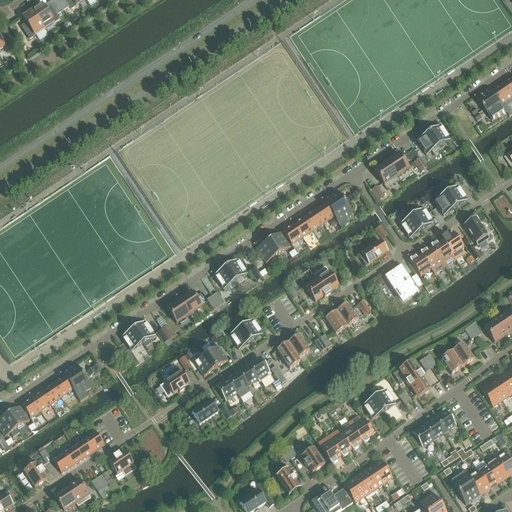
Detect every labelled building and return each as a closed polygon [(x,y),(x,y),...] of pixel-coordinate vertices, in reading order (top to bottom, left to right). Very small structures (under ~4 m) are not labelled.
[(59,5),(56,0),(51,4),(54,9),(59,5)] [(86,1),(85,0),(64,0),(71,10),(86,1)] [(59,21),(51,8),(45,12),(42,6),(38,8),(37,7),(31,11),(44,31),(59,21)] [(44,31),(31,11),(25,15),(26,16),(23,18),(27,24),(21,28),(30,40),(44,31)] [(511,99),(511,79),(503,86),(511,100),(511,99)] [(511,100),(503,86),(493,93),(499,102),(502,106),(511,100)] [(499,102),(493,93),(491,89),(477,99),(476,99),(485,111),(499,102)] [(507,113),(502,106),(499,102),(485,111),(492,123),(493,123),(492,123),(506,113),(507,114),(507,113)] [(474,118),(479,115),(475,109),(471,112),(474,118)] [(450,141),(440,127),(428,135),(440,152),(438,149),(450,141)] [(440,152),(428,135),(416,143),(426,157),(431,153),(434,157),(440,152)] [(409,170),(399,155),(386,163),(397,179),(409,170)] [(426,170),(420,159),(414,163),(421,173),(426,170)] [(399,182),(397,179),(386,163),(374,172),(386,190),(399,182)] [(458,182),(455,178),(450,181),(453,186),(458,182)] [(467,202),(458,187),(446,195),(455,210),(467,202)] [(384,198),(377,188),(372,191),(378,202),(384,198)] [(345,204),(336,192),(322,201),(324,205),(330,214),(345,204)] [(358,192),(352,196),(355,200),(360,197),(359,194),(358,192)] [(429,195),(423,199),(426,203),(432,200),(429,195)] [(455,210),(446,195),(434,203),(443,218),(455,210)] [(350,204),(355,200),(352,196),(347,199),(350,204)] [(421,207),(426,203),(423,199),(418,203),(421,207)] [(352,216),(345,204),(330,214),(334,219),(338,225),(352,216)] [(334,219),(330,214),(324,205),(314,212),(323,226),(334,219)] [(433,224),(423,210),(411,218),(421,232),(433,224)] [(323,226),(314,212),(303,219),(313,233),(323,226)] [(421,232),(411,218),(400,226),(409,240),(421,232)] [(313,233),(303,219),(293,226),(302,240),(313,233)] [(489,240),(475,219),(463,227),(468,234),(471,239),(477,248),(489,240)] [(302,240),(293,226),(282,233),(291,247),(302,240)] [(388,238),(381,227),(375,231),(382,241),(388,238)] [(290,249),(280,234),(268,242),(278,257),(290,249)] [(463,250),(453,234),(447,238),(446,236),(441,240),(442,242),(455,262),(464,257),(461,251),(463,250)] [(278,257),(268,242),(256,250),(266,265),(278,257)] [(455,262),(442,242),(437,245),(436,243),(430,247),(431,249),(445,269),(455,262)] [(385,256),(381,251),(384,249),(380,243),(358,257),(366,269),(385,256)] [(445,269),(431,249),(426,252),(425,250),(420,254),(421,256),(431,271),(434,276),(445,269)] [(480,259),(473,249),(467,253),(471,258),(465,262),(468,267),(480,259)] [(297,256),(294,251),(289,255),(292,259),(297,256)] [(431,271),(421,256),(416,259),(415,257),(409,261),(410,263),(420,278),(431,271)] [(247,275),(238,261),(226,269),(237,287),(244,283),(242,279),(247,275)] [(257,282),(262,279),(259,274),(255,268),(250,272),(257,282)] [(338,288),(325,268),(313,276),(327,297),(331,295),(330,294),(338,288)] [(419,295),(401,268),(400,268),(401,270),(397,273),(396,272),(386,279),(396,294),(399,300),(400,299),(403,303),(417,293),(418,295),(419,295)] [(237,287),(226,269),(214,277),(223,291),(229,288),(231,291),(237,287)] [(327,297),(313,276),(316,281),(305,289),(315,304),(323,298),(324,300),(327,297)] [(423,287),(419,281),(416,276),(411,279),(418,290),(423,287)] [(299,297),(292,286),(287,290),(294,300),(299,297)] [(434,291),(431,287),(425,291),(428,295),(429,295),(428,295),(434,291)] [(201,308),(191,293),(179,301),(189,317),(201,308)] [(222,301),(217,294),(212,297),(219,308),(224,304),(222,301)] [(219,308),(212,297),(207,301),(214,311),(219,308)] [(189,317),(179,301),(166,310),(176,325),(189,317)] [(370,313),(363,303),(358,306),(365,317),(370,313)] [(358,321),(347,306),(336,313),(346,329),(358,321)] [(260,314),(257,309),(252,313),(255,318),(260,314)] [(346,329),(336,313),(325,321),(335,336),(346,329)] [(511,332),(511,317),(509,313),(496,321),(506,336),(511,332)] [(262,335),(253,321),(247,325),(245,321),(239,326),(250,343),(262,335)] [(506,336),(496,321),(484,329),(494,344),(506,336)] [(155,337),(145,323),(133,331),(143,345),(155,337)] [(475,324),(470,328),(476,338),(482,334),(475,324)] [(250,343),(239,326),(238,326),(241,329),(229,337),(238,351),(250,343)] [(174,337),(167,327),(162,331),(169,341),(174,337)] [(471,342),(476,338),(470,328),(464,331),(471,342)] [(143,345),(133,331),(121,339),(131,353),(143,345)] [(169,341),(162,331),(157,334),(164,345),(169,341)] [(225,337),(222,333),(217,336),(220,341),(225,337)] [(220,341),(217,336),(211,340),(214,345),(220,341)] [(332,346),(325,336),(320,340),(327,350),(332,346)] [(310,352),(299,337),(288,344),(298,360),(310,352)] [(327,350),(320,340),(314,343),(321,353),(327,350)] [(298,360),(288,344),(276,352),(289,371),(300,363),(298,360)] [(474,361),(463,345),(452,353),(462,368),(474,361)] [(228,362),(218,348),(206,356),(216,370),(228,362)] [(462,368),(452,353),(441,360),(451,376),(462,368)] [(193,359),(190,355),(184,358),(187,363),(193,359)] [(216,370),(206,356),(194,364),(204,378),(216,370)] [(430,356),(424,359),(431,370),(437,366),(430,356)] [(191,369),(187,363),(184,358),(179,362),(186,372),(191,369)] [(270,376),(259,359),(247,367),(258,382),(259,384),(270,376)] [(426,373),(431,370),(424,359),(419,363),(426,373)] [(412,377),(418,373),(411,363),(399,371),(406,382),(405,383),(409,389),(410,388),(411,389),(417,385),(412,377)] [(84,377),(75,365),(61,375),(69,387),(84,377)] [(98,365),(92,369),(95,373),(101,370),(98,365)] [(258,382),(247,367),(237,373),(247,389),(258,382)] [(286,382),(276,367),(270,371),(277,381),(280,386),(286,382)] [(90,377),(95,373),(92,369),(87,372),(90,377)] [(184,389),(189,385),(181,373),(160,388),(168,400),(178,393),(179,394),(185,390),(184,389)] [(247,389),(237,373),(227,380),(237,396),(240,400),(250,393),(247,389)] [(430,391),(423,380),(424,379),(420,373),(419,374),(418,373),(412,377),(417,385),(411,389),(417,400),(430,391)] [(511,396),(511,378),(508,373),(499,379),(511,397),(511,396)] [(69,387),(61,375),(61,374),(61,375),(63,378),(53,385),(62,399),(73,392),(77,399),(69,387)] [(92,389),(84,377),(69,387),(77,399),(91,389),(92,389)] [(511,397),(499,379),(490,385),(502,403),(511,397)] [(237,396),(227,380),(216,388),(226,403),(237,396)] [(280,386),(277,381),(272,385),(275,389),(280,386)] [(62,399),(53,385),(43,392),(52,406),(62,399)] [(502,403),(490,385),(481,391),(493,409),(502,403)] [(396,405),(386,391),(381,395),(378,391),(372,396),(384,413),(396,405)] [(52,406),(43,392),(32,399),(41,413),(52,406)] [(410,403),(403,393),(398,397),(405,407),(410,403)] [(384,413),(372,396),(366,400),(368,403),(362,407),(372,421),(384,413)] [(41,413),(32,399),(21,406),(30,420),(41,413)] [(200,426),(218,414),(210,402),(192,414),(200,426)] [(29,422),(20,408),(7,416),(17,430),(29,422)] [(232,418),(229,413),(225,408),(220,411),(227,421),(231,418),(232,418)] [(232,418),(237,414),(234,410),(229,413),(232,418)] [(455,428),(445,413),(434,420),(444,435),(455,428)] [(17,430),(7,416),(0,420),(0,430),(5,438),(10,435),(13,439),(20,434),(17,430)] [(374,437),(363,421),(362,422),(358,417),(349,424),(362,444),(363,446),(369,442),(368,440),(374,437)] [(444,435),(434,420),(424,427),(434,442),(444,435)] [(362,444),(349,424),(338,431),(352,451),(353,453),(359,449),(358,447),(362,444)] [(37,429),(34,425),(28,428),(31,433),(37,429)] [(434,442),(424,427),(413,434),(423,450),(434,442)] [(352,451),(338,431),(328,438),(341,458),(342,460),(348,456),(347,454),(352,451)] [(104,447),(95,433),(84,440),(93,454),(104,447)] [(507,446),(500,436),(494,439),(501,450),(507,446)] [(0,446),(3,451),(8,448),(6,443),(2,437),(0,438),(0,446)] [(341,458),(328,438),(317,445),(332,467),(338,463),(337,461),(341,458)] [(11,440),(6,443),(8,448),(14,444),(11,440)] [(93,454),(84,440),(74,447),(83,461),(93,454)] [(490,449),(493,447),(490,442),(484,446),(488,450),(490,449)] [(324,466),(310,445),(298,453),(305,463),(303,464),(307,470),(309,469),(312,474),(324,466)] [(482,454),(488,450),(484,446),(479,449),(482,454)] [(83,461),(74,447),(63,454),(72,468),(83,461)] [(290,447),(284,450),(291,461),(297,457),(290,447)] [(284,450),(279,454),(286,464),(291,461),(284,450)] [(462,450),(456,454),(459,459),(465,455),(462,450)] [(52,461),(45,451),(39,455),(46,465),(52,461)] [(470,451),(465,455),(468,460),(473,456),(472,454),(470,452),(470,451)] [(136,471),(125,453),(120,457),(119,455),(113,459),(114,461),(108,464),(117,476),(122,473),(125,478),(136,471)] [(72,468),(63,454),(52,462),(61,475),(72,468)] [(511,475),(511,466),(504,454),(495,461),(507,479),(511,475)] [(465,455),(459,459),(461,461),(462,464),(468,460),(465,455)] [(452,457),(446,461),(449,466),(455,462),(452,457)] [(446,461),(441,465),(444,469),(449,466),(446,461)] [(507,479),(495,461),(486,467),(498,485),(507,479)] [(392,481),(380,462),(370,469),(382,487),(392,481)] [(47,481),(43,476),(45,475),(41,469),(40,470),(36,465),(24,473),(35,489),(47,481)] [(301,489),(286,467),(274,475),(289,497),(301,489)] [(498,485),(486,467),(477,473),(489,491),(498,485)] [(382,487),(370,469),(361,475),(374,493),(382,487)] [(452,474),(448,470),(443,473),(446,478),(452,474)] [(472,486),(468,479),(464,473),(449,483),(458,495),(472,486)] [(489,491),(477,473),(468,479),(472,486),(480,497),(489,491)] [(374,493),(361,475),(352,481),(365,499),(374,493)] [(102,476),(96,480),(104,490),(109,487),(102,476)] [(98,494),(104,490),(96,480),(91,483),(98,494)] [(365,499),(352,481),(343,487),(355,505),(365,499)] [(91,500),(79,482),(66,490),(76,505),(78,509),(91,500)] [(429,489),(426,485),(421,488),(424,493),(429,489)] [(274,506),(261,486),(256,489),(258,493),(257,493),(239,505),(244,511),(254,511),(265,505),(266,504),(269,509),(274,506)] [(480,497),(472,486),(458,495),(465,507),(480,497)] [(65,511),(76,505),(66,490),(54,498),(63,511),(65,511)] [(341,511),(353,505),(343,491),(332,498),(329,495),(316,504),(321,511),(341,511)] [(405,495),(402,491),(396,494),(399,499),(405,495)] [(0,511),(4,511),(16,505),(16,504),(9,494),(8,493),(0,498),(0,511)] [(433,511),(441,507),(433,495),(418,504),(422,510),(423,511),(433,511)]
